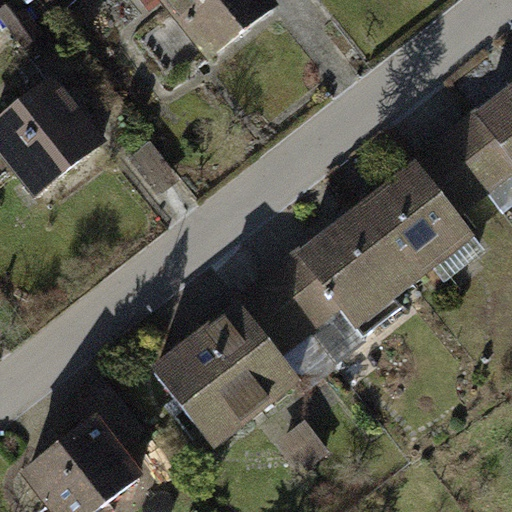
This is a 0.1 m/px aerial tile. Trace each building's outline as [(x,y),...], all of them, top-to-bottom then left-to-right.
[(271,0),(128,0),(191,84),(283,16),(271,0)] [(74,78),(0,124),(0,135),(49,213),(128,164),(74,78)] [(511,110),(503,117),(511,127),(511,110)] [(511,246),(511,147),(493,122),(430,170),(355,228),(323,253),(391,340),(511,246)] [(383,345),(313,263),(177,378),(246,460),(383,345)] [(146,511),(176,487),(115,415),(43,476),(73,511),(146,511)]
